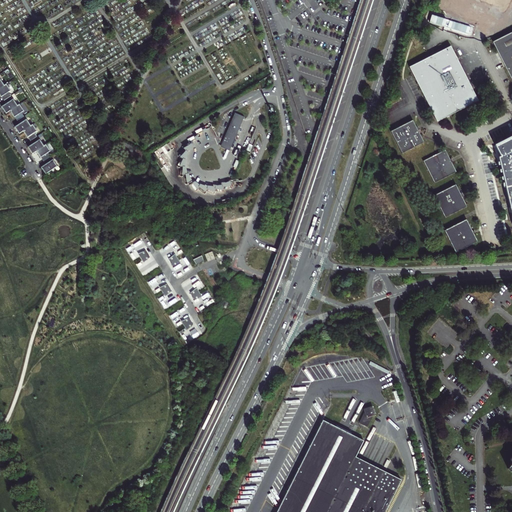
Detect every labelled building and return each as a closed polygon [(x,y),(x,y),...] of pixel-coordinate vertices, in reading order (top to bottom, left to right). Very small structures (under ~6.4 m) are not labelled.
[(511,0),(461,0),(445,7),(455,30),(478,20),(471,4),(481,0),(496,0),(500,9),(511,3),(511,0)] [(511,80),(511,32),(493,42),(511,80)] [(478,101),(471,87),(458,60),(451,46),(409,67),(437,121),(478,101)] [(2,97),(4,100),(10,95),(8,92),(11,91),(6,84),(4,85),(0,88),(0,94),(1,97),(2,97)] [(13,99),(10,95),(4,100),(6,104),(2,107),(6,113),(10,110),(18,105),(13,99)] [(18,105),(10,110),(15,117),(17,120),(23,115),(22,112),(24,111),(20,104),(18,105)] [(242,116),(235,113),(221,146),(229,149),(235,134),(235,133),(242,116)] [(26,119),(23,115),(17,120),(20,124),(15,127),(19,133),(23,130),(31,126),(27,119),(26,119)] [(219,115),(211,121),(213,125),(222,120),(219,115)] [(412,120),(390,131),(401,153),(424,142),(412,120)] [(31,126),(23,130),(28,137),(30,140),(37,135),(35,133),(37,131),(33,124),(31,126)] [(40,140),(37,135),(30,140),(33,144),(29,147),(33,153),(37,151),(44,146),(40,139),(40,140)] [(511,136),(494,145),(501,157),(498,158),(511,216),(511,136)] [(44,146),(37,151),(41,157),(42,157),(43,160),(50,155),(48,153),(51,151),(46,144),(44,146)] [(194,148),(192,145),(184,150),(186,152),(180,159),(183,160),(180,168),(183,168),(182,177),(186,176),(187,184),(191,182),(189,175),(188,175),(186,168),(185,168),(186,161),(189,154),(188,153),(194,148)] [(445,149),(423,160),(434,182),(456,171),(445,149)] [(53,160),(50,155),(43,160),(46,164),(42,167),(46,174),(58,166),(53,159),(53,160)] [(195,183),(192,185),(196,190),(199,189),(205,193),(207,190),(214,194),(216,191),(223,192),(223,189),(232,187),(231,183),(222,186),(223,186),(215,187),(215,188),(208,188),(207,188),(201,185),(200,186),(195,183)] [(456,184),(433,195),(444,217),(467,206),(456,184)] [(466,219),(444,230),(455,253),(477,242),(466,219)] [(145,251),(138,254),(143,261),(149,257),(145,251)] [(175,254),(169,259),(173,265),(179,262),(175,254)] [(170,269),(177,278),(192,268),(186,258),(170,269)] [(167,285),(160,288),(165,295),(170,291),(167,285)] [(196,288),(191,293),(195,299),(201,296),(196,288)] [(188,318),(181,321),(186,329),(192,324),(188,318)] [(359,422),(360,424),(366,426),(367,426),(371,417),(372,416),(371,415),(373,414),(371,408),(365,410),(366,412),(364,412),(360,421),(359,422)] [(323,421),(276,511),(384,511),(401,480),(355,457),(364,441),(351,435),(351,433),(336,426),(335,427),(323,421)]
